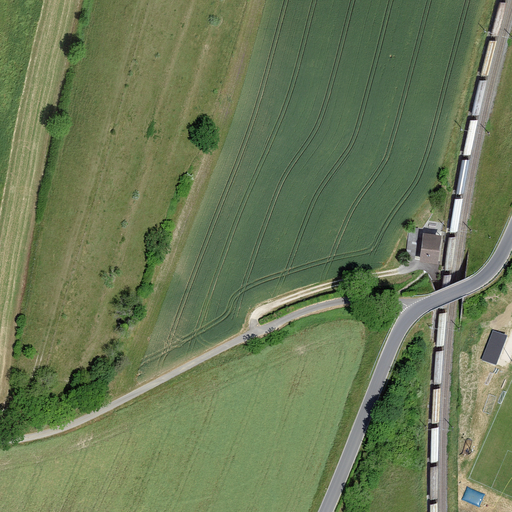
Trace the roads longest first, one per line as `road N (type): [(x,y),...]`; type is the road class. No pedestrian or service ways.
road 1 (track): [(416,309),(355,299),(296,311),(51,433),(0,442)]
road 2 (tertiary): [(511,230),(481,278),(424,304),(400,327),(326,511)]
road 3 (track): [(250,335),(254,316),(281,302),(430,268)]
